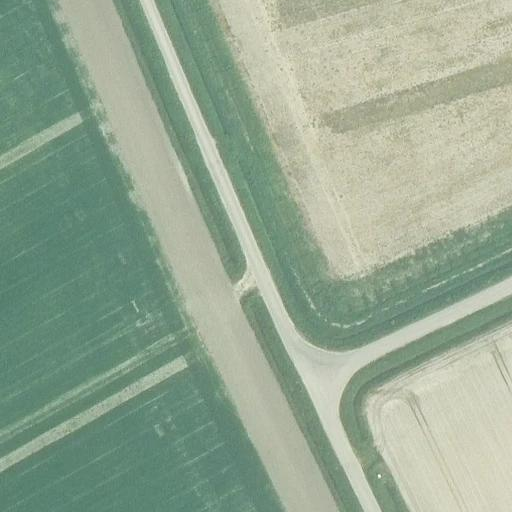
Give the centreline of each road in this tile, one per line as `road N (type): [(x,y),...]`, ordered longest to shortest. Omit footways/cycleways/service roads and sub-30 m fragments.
road 1 (unclassified): [(309,380),(145,0)]
road 2 (unclassified): [(309,380),(511,284)]
road 3 (unclassified): [(373,511),(309,380)]
